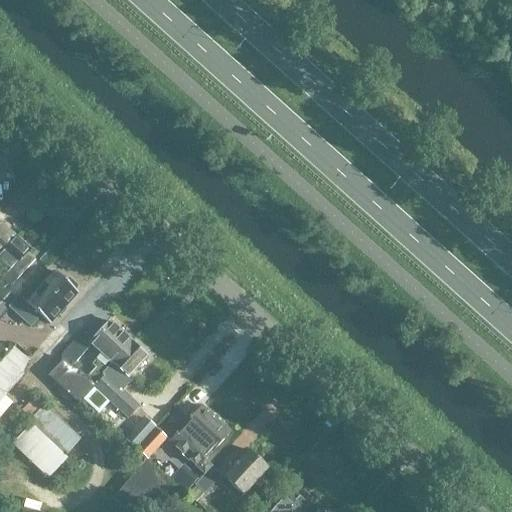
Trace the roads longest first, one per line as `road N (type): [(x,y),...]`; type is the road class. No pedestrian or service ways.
road 1 (residential): [(473,511),(0,88)]
road 2 (trunk): [(143,0),(511,330)]
road 3 (trunk): [(511,260),(221,0)]
